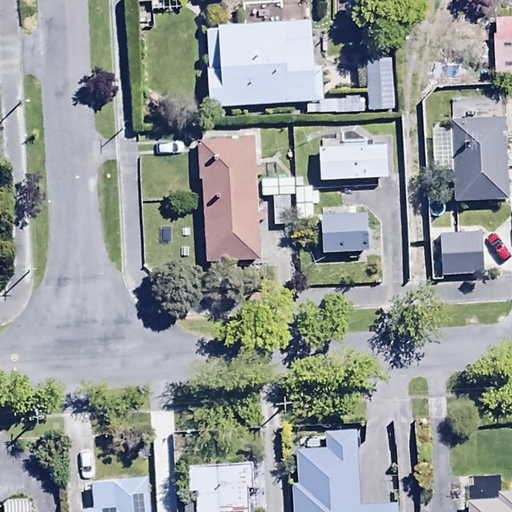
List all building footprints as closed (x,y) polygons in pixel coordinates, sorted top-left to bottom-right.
[(207,32),(211,110),(306,107),(306,116),(363,114),(363,101),(323,102),(322,61),(314,62),(312,23),(305,23),(304,5),(249,7),(250,27),(218,28),(219,32),(207,32)] [(511,19),(493,20),(495,82),(511,81),(511,19)] [(393,60),(367,61),(368,113),(394,112),(393,60)] [(506,205),(502,122),(450,125),(450,132),(431,133),(433,177),(454,176),(456,208),(506,205)] [(259,264),(255,142),(197,144),(199,184),(203,184),(205,265),(259,264)] [(387,145),(320,148),(322,186),(388,183),(387,145)] [(294,183),(261,183),(261,200),(273,200),(274,229),(290,229),(289,199),(294,199),(294,183)] [(313,191),(296,191),(296,223),(313,223),(313,191)] [(369,216),(322,217),(324,259),(371,257),(369,216)] [(482,237),(438,238),(439,281),(483,280),(482,237)] [(298,486),(292,487),(293,511),(398,511),(399,507),(358,509),(354,437),(325,439),(325,452),(296,454),(298,486)] [(253,466),(188,469),(189,497),(197,496),(197,511),(250,511),(249,493),(254,493),(253,466)] [(148,511),(146,481),(92,486),(94,511),(148,511)] [(466,507),(465,511),(511,511),(511,495),(500,496),(500,505),(466,507)]
